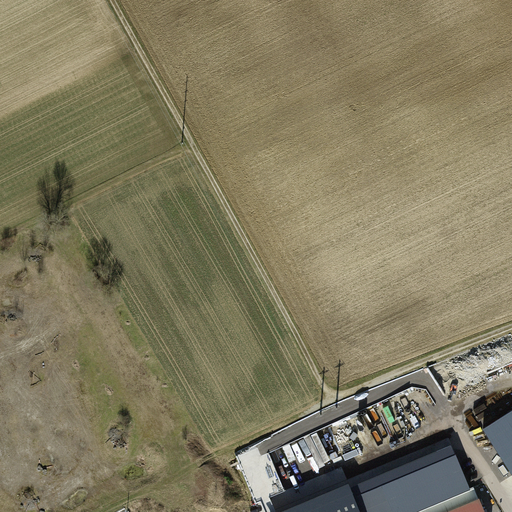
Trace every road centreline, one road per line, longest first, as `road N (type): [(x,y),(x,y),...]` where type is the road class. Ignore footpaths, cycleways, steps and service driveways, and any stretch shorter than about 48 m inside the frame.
road 1 (track): [(113,0),(330,398),(511,326)]
road 2 (track): [(193,145),(0,239)]
